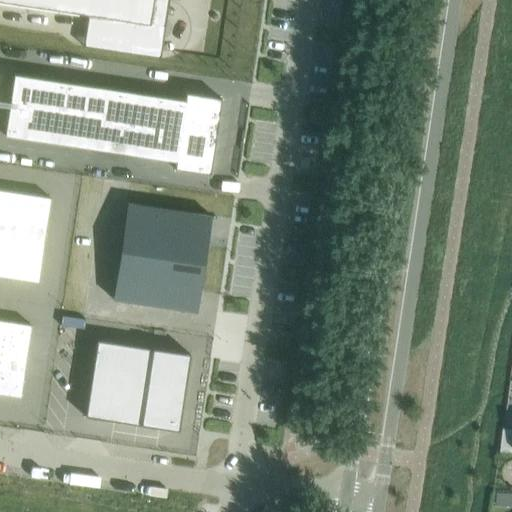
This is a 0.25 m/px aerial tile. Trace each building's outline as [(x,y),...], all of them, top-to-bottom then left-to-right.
[(0,0),(0,1),(87,15),(108,18),(108,21),(121,23),(122,20),(149,24),(153,0),(0,0)] [(13,74),(10,99),(27,101),(30,77),(13,74)] [(30,77),(27,101),(43,104),(46,79),(30,77)] [(46,79),(43,104),(63,107),(66,82),(46,79)] [(66,82),(63,107),(82,110),(86,85),(66,82)] [(86,85),(82,110),(102,113),(106,88),(86,85)] [(102,113),(100,125),(120,128),(126,91),(106,88),(102,113)] [(126,91),(120,128),(140,131),(145,94),(144,94),(126,91)] [(184,100),(182,112),(218,118),(221,98),(185,93),(184,100)] [(145,94),(140,131),(159,134),(165,97),(145,94)] [(165,97),(159,134),(179,137),(179,131),(182,112),(184,100),(165,97)] [(10,99),(8,111),(25,114),(27,101),(10,99)] [(25,114),(21,138),(37,140),(43,104),(27,101),(25,114)] [(43,104),(37,140),(57,143),(63,107),(43,104)] [(63,107),(57,143),(77,146),(82,110),(63,107)] [(82,110),(77,146),(97,149),(100,125),(102,113),(82,110)] [(8,111),(5,135),(21,138),(25,114),(8,111)] [(182,112),(179,131),(215,136),(218,118),(182,112)] [(100,125),(97,149),(117,152),(120,128),(100,125)] [(120,128),(117,152),(136,155),(140,131),(120,128)] [(140,131),(136,155),(156,158),(159,134),(140,131)] [(179,137),(177,149),(213,154),(215,136),(179,131),(179,137)] [(159,134),(156,158),(175,161),(177,149),(179,137),(159,134)] [(175,161),(174,168),(210,174),(213,154),(177,149),(175,161)] [(0,226),(5,228),(10,192),(0,190),(0,226)] [(24,208),(26,194),(10,192),(5,228),(21,230),(22,222),(24,208)] [(24,208),(48,212),(50,198),(26,194),(24,208)] [(127,203),(112,299),(196,311),(211,215),(127,203)] [(22,222),(46,226),(48,212),(24,208),(22,222)] [(20,236),(44,240),(46,226),(22,222),(21,230),(20,236)] [(5,228),(0,260),(0,275),(14,278),(16,264),(18,250),(20,236),(21,230),(5,228)] [(18,250),(42,254),(44,240),(20,236),(18,250)] [(16,264),(40,267),(42,254),(18,250),(16,264)] [(16,264),(14,278),(38,281),(40,267),(16,264)] [(5,336),(29,339),(31,325),(7,321),(5,336)] [(3,350),(27,353),(29,339),(5,336),(3,345),(3,350)] [(96,339),(84,416),(178,430),(190,354),(96,339)] [(1,364),(24,368),(27,353),(3,350),(1,364)] [(0,368),(0,378),(22,382),(24,368),(1,364),(0,368)] [(0,378),(0,393),(20,396),(22,382),(0,378)] [(496,491),(495,503),(507,504),(508,491),(496,491)]
